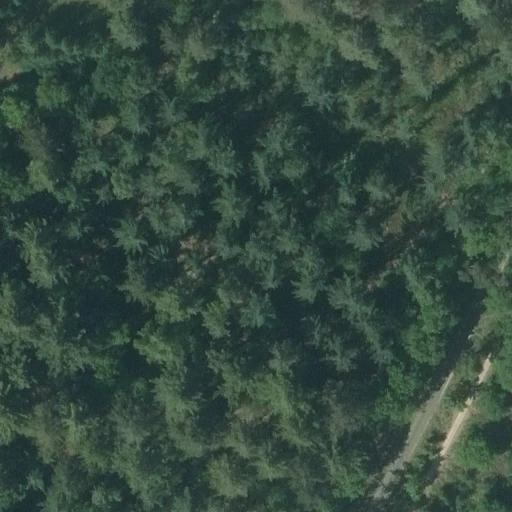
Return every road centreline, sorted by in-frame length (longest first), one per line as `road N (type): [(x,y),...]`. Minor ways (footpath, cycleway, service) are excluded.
road 1 (track): [(369,511),(511,229)]
road 2 (track): [(0,470),(104,232)]
